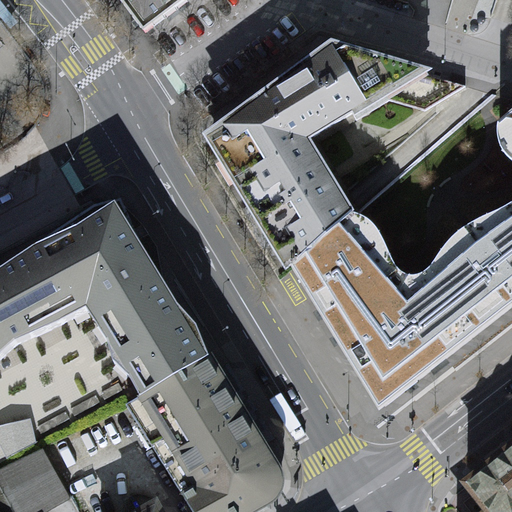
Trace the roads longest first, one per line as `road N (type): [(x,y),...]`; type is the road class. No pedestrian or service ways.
road 1 (residential): [(360,501),(127,125)]
road 2 (primary): [(511,388),(360,501)]
road 3 (residential): [(286,3),(451,54)]
road 4 (residential): [(127,125),(86,168),(0,216)]
road 5 (residential): [(127,125),(44,0)]
road 6 (residential): [(175,90),(286,3)]
